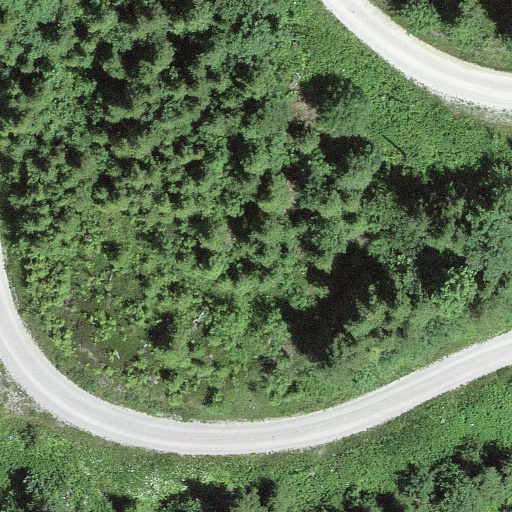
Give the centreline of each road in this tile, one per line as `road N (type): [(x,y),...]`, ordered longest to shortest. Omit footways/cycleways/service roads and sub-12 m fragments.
road 1 (track): [(0,294),(11,331),(54,395),(110,426),(236,439),(301,434),(379,411),(511,348)]
road 2 (track): [(343,0),(426,72),(511,97)]
